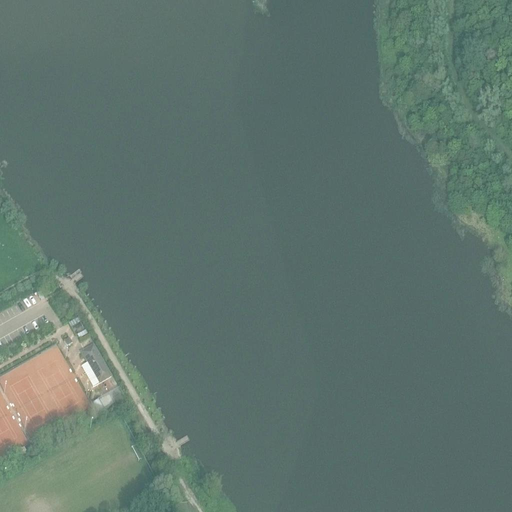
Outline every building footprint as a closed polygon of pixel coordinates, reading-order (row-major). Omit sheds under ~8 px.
[(78,318),(68,324),(70,328),(80,323),(78,318)] [(80,324),(74,328),(77,333),(83,330),(80,324)] [(85,331),(76,336),(79,339),(87,335),(85,331)] [(82,351),(100,383),(111,377),(93,345),(82,351)] [(92,403),(98,413),(124,398),(118,388),(92,403)]
